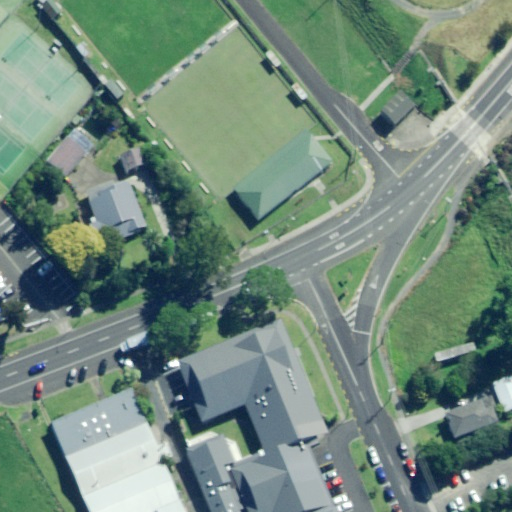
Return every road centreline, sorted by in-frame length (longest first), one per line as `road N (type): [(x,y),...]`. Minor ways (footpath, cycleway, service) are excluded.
road 1 (primary): [(300,257),(0,377)]
road 2 (residential): [(248,0),(404,192)]
road 3 (primary): [(404,192),(405,225),(375,274),(357,378)]
road 4 (primary): [(511,77),(404,192)]
road 5 (tertiary): [(412,511),(357,378)]
road 6 (tertiary): [(357,378),(300,257)]
road 7 (primary): [(404,192),(300,257)]
